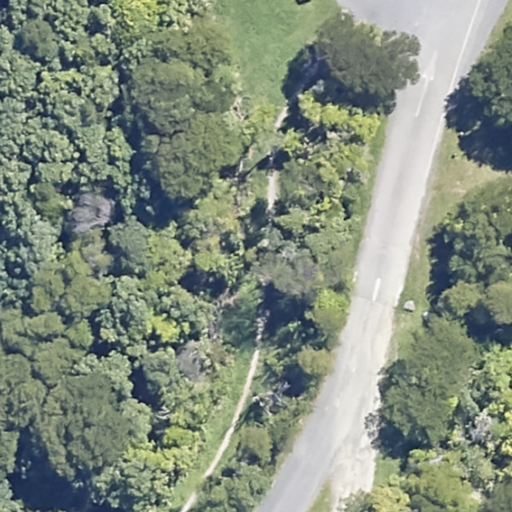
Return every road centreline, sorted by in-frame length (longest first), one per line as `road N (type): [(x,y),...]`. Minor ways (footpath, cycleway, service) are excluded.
road 1 (unclassified): [(347,381),(457,0)]
road 2 (unclassified): [(278,511),(347,381)]
road 3 (unclassified): [(352,511),(347,381)]
